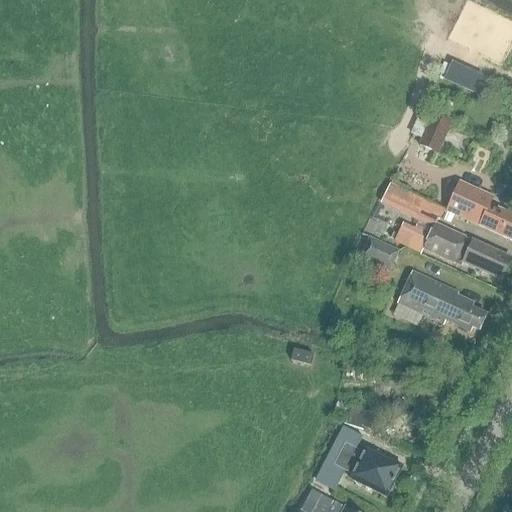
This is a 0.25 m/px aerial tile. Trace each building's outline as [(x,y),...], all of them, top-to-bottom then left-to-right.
[(471,72),(463,89),(473,94),(481,77),(471,72)] [(430,114),(417,146),(437,155),(450,123),(430,114)] [(422,201),(388,186),(379,206),(412,222),(422,201)] [(511,245),(511,218),(487,208),(491,200),(459,186),(445,214),(511,245)] [(510,262),(470,244),(418,219),(404,248),(421,256),(423,250),(459,266),(498,285),(510,262)] [(398,251),(368,238),(360,256),(390,270),(398,251)] [(411,275),(395,306),(391,314),(414,325),(418,318),(441,329),(444,325),(467,336),(469,330),(476,334),(485,318),(469,310),(471,306),(456,300),(457,296),(411,275)] [(289,362),(310,367),(312,356),(292,351),(289,362)] [(341,371),(351,373),(354,361),(344,359),(341,371)] [(375,438),(376,437),(408,412),(408,411),(401,404),(393,411),(386,402),(372,413),(368,410),(364,415),(349,409),(344,423),(360,429),(361,426),(368,430),(375,438)] [(333,411),(340,415),(344,407),(337,403),(333,411)] [(350,475),(349,476),(347,482),(385,500),(400,467),(362,449),(361,453),(351,448),(357,437),(341,429),(320,473),(336,480),(341,470),(350,475)] [(349,511),(345,510),(344,510),(310,492),(298,511),(349,511)]
